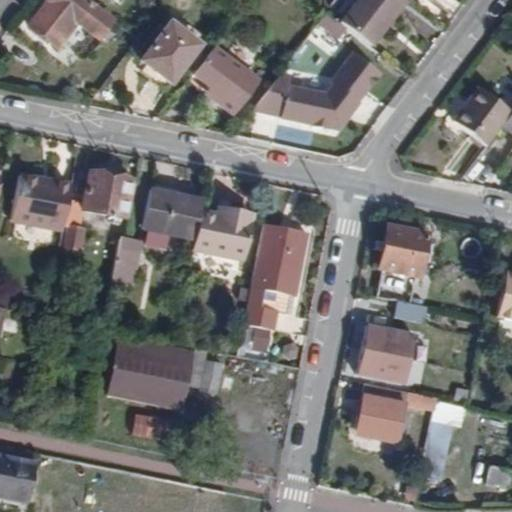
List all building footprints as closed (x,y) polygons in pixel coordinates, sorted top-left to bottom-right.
[(100,40),(114,22),(84,0),(48,0),(29,26),(57,47),(65,37),(68,40),(79,25),(100,40)] [(382,31),(392,18),(404,2),(401,0),(357,0),(340,24),(370,47),(382,31)] [(382,31),(387,34),(397,21),(392,18),(382,31)] [(141,61),(170,85),(206,38),(184,21),(178,29),(170,24),(141,61)] [(235,115),(260,81),(214,47),(192,75),(223,98),(219,104),(235,115)] [(293,74),(278,65),(249,113),(334,131),(379,75),(348,52),(322,92),(287,84),(293,74)] [(465,121),(490,139),(511,109),(511,97),(492,83),(465,121)] [(511,114),(503,127),(510,132),(511,128),(511,114)] [(82,210),(124,219),(131,182),(89,172),(82,210)] [(63,225),(66,213),(71,187),(19,177),(11,221),(62,230),(63,225)] [(168,237),(194,242),(200,213),(202,201),(150,190),(141,231),(148,232),(145,246),(165,251),(168,237)] [(63,225),(76,228),(78,216),(66,213),(63,225)] [(231,265),(242,267),(251,219),(227,214),(226,219),(216,216),(200,213),(194,242),(191,256),(231,265)] [(58,248),(75,251),(80,229),(76,228),(63,225),(62,230),(58,248)] [(289,298),(295,299),(307,235),(262,226),(243,326),(272,332),(276,313),(286,315),(289,298)] [(398,301),(411,304),(416,279),(419,279),(429,235),(388,227),(378,272),(382,273),(376,297),(398,301)] [(75,251),(80,252),(84,229),(80,229),(75,251)] [(142,245),(145,246),(148,232),(141,231),(138,244),(142,245)] [(112,281),(133,285),(142,245),(138,244),(120,241),(112,281)] [(229,275),(240,277),(242,267),(231,265),(229,275)] [(511,321),(511,275),(505,274),(495,318),(511,321)] [(394,317),(423,323),(426,307),(411,304),(398,301),(394,317)] [(356,373),(419,385),(429,341),(366,328),(356,373)] [(110,396),(180,411),(190,361),(120,347),(110,396)] [(200,387),(215,390),(221,366),(205,363),(200,387)] [(355,430),(399,438),(407,395),(364,386),(355,430)] [(441,480),(448,426),(459,427),(462,406),(429,402),(419,477),(441,480)] [(128,435),(162,440),(165,420),(131,415),(128,435)] [(0,497),(22,503),(31,465),(0,458),(0,497)] [(487,484),(506,488),(510,471),(490,468),(487,484)]
